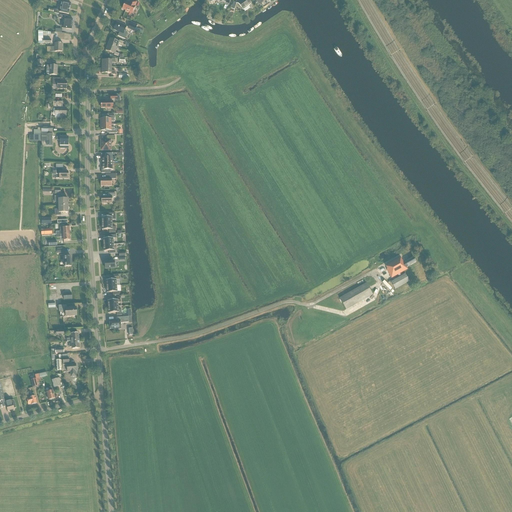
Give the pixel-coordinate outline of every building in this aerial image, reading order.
[(135,7),(137,2),(131,0),(130,0),(129,4),(125,3),(122,9),(132,13),(135,7)] [(248,0),(243,0),(238,4),(243,10),(251,4),(248,0)] [(59,13),(68,15),(71,4),(61,2),(60,11),(55,10),(54,14),(59,15),(59,13)] [(71,30),(72,20),(67,19),(67,16),(59,15),(59,18),(63,19),(62,26),(66,27),(66,29),(71,30)] [(126,27),(122,26),(116,23),(113,30),(119,32),(118,36),(125,39),(128,33),(125,31),(126,27)] [(108,45),(117,48),(119,43),(122,45),(123,42),(119,41),(119,42),(110,39),(108,45)] [(54,52),(62,52),(62,43),(54,43),(54,47),(51,47),(51,51),(54,51),(54,52)] [(117,48),(108,45),(106,51),(114,54),(114,55),(118,57),(119,54),(115,53),(117,48)] [(57,75),(58,66),(50,66),(47,66),(46,75),(49,75),(57,75)] [(111,67),(102,67),(102,73),(111,74),(111,75),(115,75),(115,71),(111,71),(111,67)] [(66,89),(67,82),(60,82),(60,79),(53,79),(53,85),(57,85),(57,89),(66,89)] [(60,108),(60,102),(53,102),(53,106),(55,106),(55,108),(55,118),(62,118),(62,116),(66,116),(66,108),(60,108)] [(101,125),(111,125),(111,121),(115,121),(114,116),(108,116),(108,119),(101,119),(101,125)] [(111,125),(101,125),(101,131),(105,131),(109,134),(117,134),(117,129),(115,129),(115,128),(111,128),(111,125)] [(107,137),(108,141),(101,141),(101,150),(111,150),(111,141),(115,141),(115,136),(107,136),(107,137)] [(68,146),(68,137),(60,137),(57,137),(57,141),(60,141),(60,146),(68,146)] [(102,158),(102,164),(112,164),(112,158),(109,158),(108,154),(101,154),(101,158),(102,158)] [(112,170),(112,164),(102,164),(102,170),(101,170),(101,173),(110,173),(110,170),(112,170)] [(63,165),(61,165),(56,165),(56,174),(59,174),(59,179),(68,179),(68,172),(63,172),(63,165)] [(108,179),(101,179),(101,186),(111,186),(111,179),(116,179),(116,174),(108,174),(108,179)] [(108,197),(101,197),(101,204),(112,203),(112,198),(115,198),(115,194),(108,194),(108,197)] [(58,206),(68,206),(68,199),(60,199),(60,196),(55,196),(55,202),(58,202),(58,206)] [(68,213),(68,206),(58,206),(58,210),(55,210),(55,216),(61,216),(61,213),(68,213)] [(115,214),(106,214),(106,217),(102,218),(102,224),(112,224),(112,220),(115,220),(115,214)] [(112,224),(102,224),(102,230),(109,230),(109,232),(115,232),(115,227),(112,227),(112,224)] [(116,235),(107,236),(107,239),(103,239),(103,245),(113,245),(113,239),(116,238),(116,235)] [(113,245),(103,245),(104,251),(109,251),(109,254),(116,254),(115,250),(114,250),(113,245)] [(404,263),(400,257),(385,266),(387,270),(391,278),(407,269),(406,268),(416,262),(413,258),(405,262),(405,263),(404,263)] [(115,268),(114,260),(104,261),(105,269),(115,268)] [(409,281),(405,274),(391,282),(395,289),(409,281)] [(119,280),(119,277),(113,277),(113,280),(106,281),(107,287),(116,286),(116,280),(119,280)] [(346,310),(365,299),(372,295),(366,284),(339,298),(346,310)] [(117,292),(116,286),(107,287),(107,293),(113,293),(113,296),(119,295),(119,292),(117,292)] [(68,308),(67,305),(58,306),(59,312),(65,311),(66,317),(77,316),(76,308),(68,308)] [(118,307),(108,308),(109,314),(117,313),(117,316),(122,316),(121,310),(118,310),(118,307)] [(110,329),(113,329),(113,330),(121,329),(120,323),(132,323),(131,317),(115,318),(116,321),(113,321),(113,322),(109,322),(110,329)] [(67,342),(71,341),(79,341),(78,333),(71,334),(71,335),(68,335),(69,339),(67,339),(67,342)] [(79,349),(79,341),(71,341),(72,344),(69,344),(69,348),(72,347),(72,349),(79,349)] [(62,358),(63,365),(66,365),(67,372),(70,372),(70,375),(71,376),(72,377),(73,377),(75,377),(76,376),(76,374),(76,371),(76,364),(69,365),(68,358),(62,358)] [(54,388),(61,386),(59,378),(58,376),(52,378),(52,380),(54,388)] [(37,382),(40,381),(39,378),(31,380),(33,388),(38,386),(37,382)] [(11,401),(5,403),(4,400),(0,384),(0,401),(2,401),(3,407),(6,406),(8,411),(14,410),(12,404),(11,401)] [(46,392),(49,400),(55,398),(53,391),(52,391),(51,387),(48,388),(49,392),(46,392)] [(25,394),(27,399),(28,405),(31,404),(31,405),(37,403),(35,396),(34,396),(33,393),(31,394),(30,392),(25,394)]
